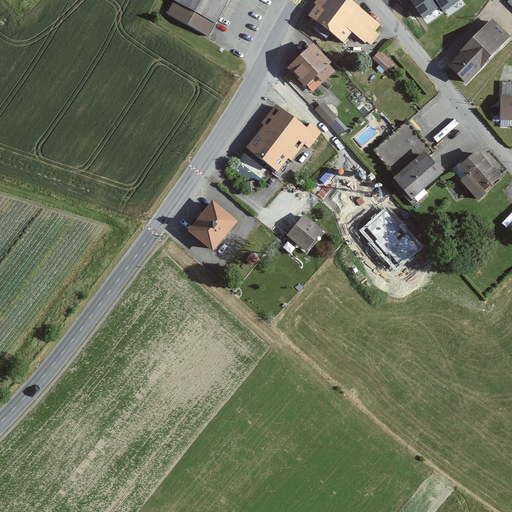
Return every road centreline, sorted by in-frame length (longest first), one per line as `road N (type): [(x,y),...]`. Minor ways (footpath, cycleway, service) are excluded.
road 1 (secondary): [(297,0),(245,98),(156,229),(0,423)]
road 2 (residential): [(372,0),(511,165)]
